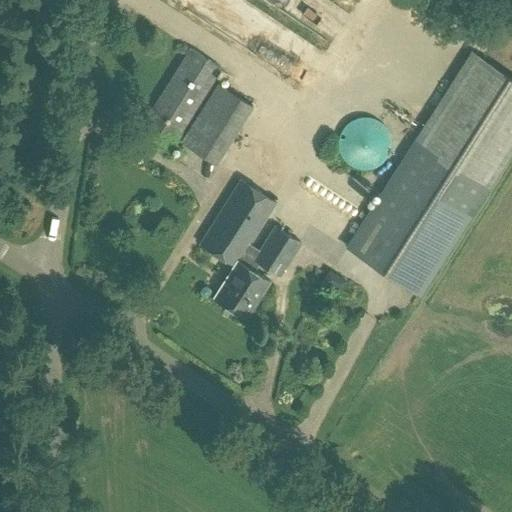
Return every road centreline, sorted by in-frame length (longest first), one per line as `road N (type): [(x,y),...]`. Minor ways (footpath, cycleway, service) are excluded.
road 1 (unclassified): [(386,511),(47,283)]
road 2 (unclassified): [(47,283),(92,0)]
road 3 (unclassified): [(56,511),(47,283)]
